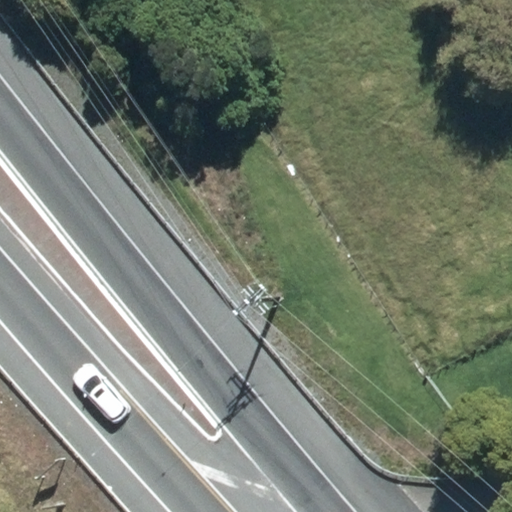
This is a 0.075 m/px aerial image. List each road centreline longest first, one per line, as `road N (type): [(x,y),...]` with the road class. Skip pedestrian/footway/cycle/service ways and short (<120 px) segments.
road 1 (trunk): [(0,98),(305,511)]
road 2 (trunk): [(262,511),(143,412),(0,246)]
